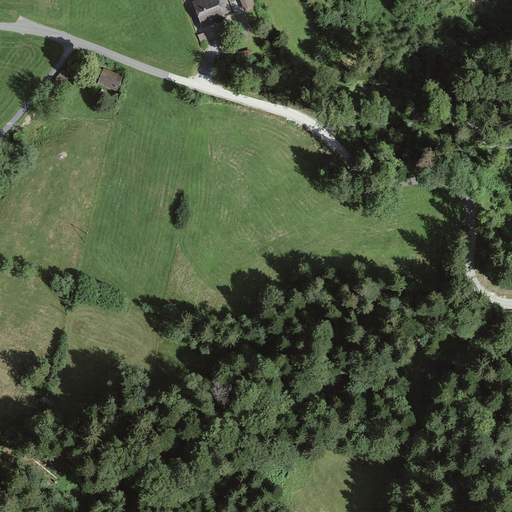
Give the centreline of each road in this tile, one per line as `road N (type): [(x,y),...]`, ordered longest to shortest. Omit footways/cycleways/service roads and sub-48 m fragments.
road 1 (unclassified): [(511,303),(487,297),(474,283),(473,211),(456,185),(368,176),(304,119),(73,40),(0,26)]
road 2 (track): [(438,511),(421,476),(409,376),(436,319),(445,253),(469,199)]
